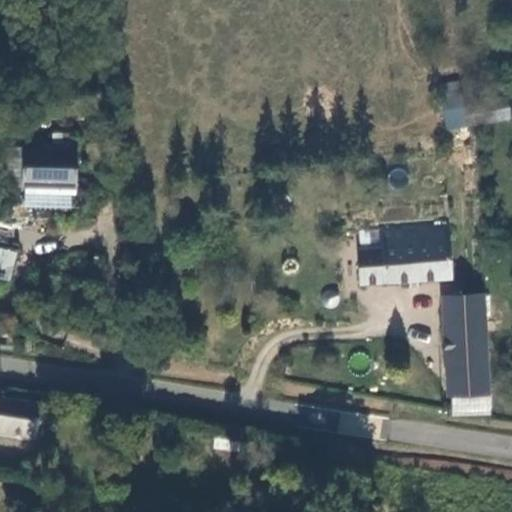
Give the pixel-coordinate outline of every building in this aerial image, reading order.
[(448,130),(468,126),(460,80),(440,84),(448,130)] [(463,81),(465,124),(510,121),(509,96),(467,99),(466,81),(463,81)] [(82,196),(82,156),(25,156),(26,196),(82,196)] [(454,277),(451,228),(451,226),(418,228),(420,279),(454,277)] [(364,282),(420,279),(418,228),(384,231),(383,246),(362,247),(364,282)] [(0,279),(12,281),(15,249),(0,247),(0,279)] [(329,290),(324,292),(323,299),(327,301),(332,305),(336,306),(341,302),(343,296),(341,290),(335,287),(329,290)] [(445,295),(447,345),(487,344),(485,294),(445,295)] [(385,336),(385,321),(359,321),(359,337),(385,336)] [(454,412),(489,411),(487,344),(447,345),(449,394),(454,394),(454,412)] [(0,432),(40,438),(47,405),(0,398),(0,432)]
